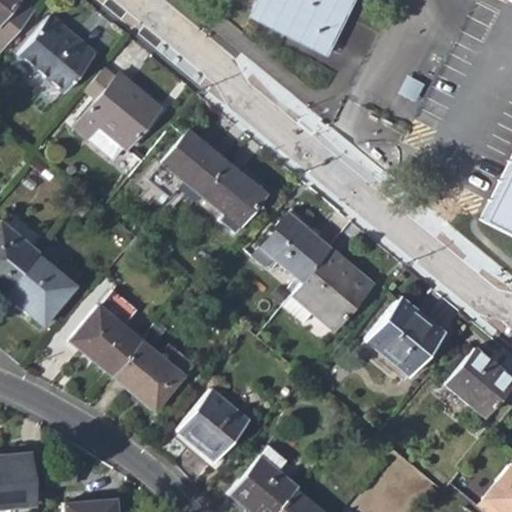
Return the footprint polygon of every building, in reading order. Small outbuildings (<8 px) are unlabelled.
[(0,0),(0,46),(29,11),(16,0),(0,0)] [(252,0),(244,17),(322,55),(349,0),(252,0)] [(46,16),(13,56),(58,92),(91,53),(46,16)] [(109,75),(100,66),(80,90),(91,98),(69,125),(84,138),(93,126),(117,145),(121,149),(156,106),(113,71),(109,75)] [(416,100),(426,82),(408,72),(399,91),(416,100)] [(117,145),(93,126),(84,138),(107,157),(117,145)] [(171,187),(188,201),(193,195),(221,159),(183,128),(155,164),(175,180),(171,187)] [(511,149),(477,222),(511,239),(511,149)] [(27,163),(38,173),(45,165),(33,155),(27,163)] [(260,191),(221,159),(193,195),(229,225),(260,191)] [(264,257),(296,284),(326,247),(283,210),(246,254),(257,265),(264,257)] [(0,294),(32,255),(34,253),(0,225),(0,294)] [(367,281),(326,247),(296,284),(278,306),(298,323),(307,314),(325,329),(367,281)] [(71,287),(32,255),(0,294),(0,295),(38,327),(71,287)] [(64,340),(108,376),(137,340),(120,327),(132,310),(108,291),(95,306),(93,305),(64,340)] [(397,296),(360,340),(402,375),(438,332),(418,316),(420,314),(397,296)] [(177,374),(137,340),(108,376),(148,410),(177,374)] [(469,346),(438,383),(476,415),(507,378),(469,346)] [(206,387),(173,430),(210,462),(245,419),(206,387)] [(254,454),(274,470),(281,461),(262,445),(254,454)] [(27,453),(0,454),(0,506),(32,504),(27,453)] [(222,491),(247,511),(270,511),(289,490),(293,485),(274,470),(254,454),(222,491)] [(72,463),(43,466),(44,481),(73,479),(72,463)] [(511,511),(511,469),(506,464),(471,505),(479,511),(511,511)] [(431,469),(424,478),(437,490),(444,482),(445,480),(431,469)] [(315,511),(289,490),(270,511),(315,511)] [(64,500),(64,511),(113,511),(112,495),(64,500)]
